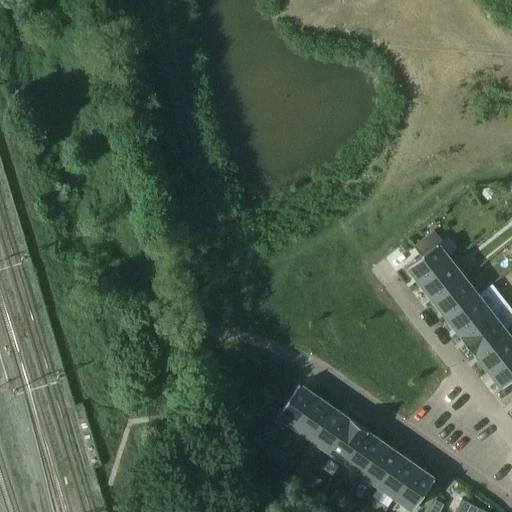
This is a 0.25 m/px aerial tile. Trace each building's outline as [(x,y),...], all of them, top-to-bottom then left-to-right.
[(407,267),(421,284),(451,260),(438,244),(442,240),(434,230),(413,246),(421,256),(407,267)] [(464,278),(451,260),(421,284),(434,301),(464,278)] [(478,295),(464,278),(434,301),(448,319),(478,295)] [(478,295),(448,319),(460,335),(461,336),(491,312),(502,304),(488,287),(478,295)] [(460,335),(459,336),(474,354),(475,354),(475,353),(505,329),(511,323),(511,317),(502,304),(491,312),(461,336),(460,335)] [(511,351),(511,338),(505,329),(475,353),(475,354),(488,370),(511,351)] [(511,351),(488,370),(502,388),(511,379),(511,351)] [(316,396),(299,384),(277,415),(294,427),(316,396)] [(333,407),(316,396),(294,427),(311,439),(333,407)] [(349,419),(333,407),(311,439),(328,451),(350,419),(349,419)] [(350,418),(349,419),(350,419),(328,451),(345,463),(367,431),(368,432),(368,431),(350,418)] [(362,475),(384,443),(368,432),(367,431),(345,463),(362,475)] [(379,486),(401,455),(384,443),(362,475),(379,486)] [(278,451),(268,444),(263,452),(272,459),(278,451)] [(288,457),(278,451),(272,459),(282,466),(288,457)] [(379,487),(372,497),(388,507),(395,498),(396,498),(418,467),(401,455),(379,486),(379,487)] [(312,474),(302,467),(296,475),(306,482),(312,474)] [(412,510),(435,479),(418,467),(396,498),(412,510)] [(321,481),(312,474),(306,482),(316,489),(321,481)] [(345,497),(335,490),(330,499),(339,506),(345,497)] [(349,511),(355,504),(345,497),(339,506),(348,511),(349,511)] [(486,511),(462,499),(454,511),(486,511)]
